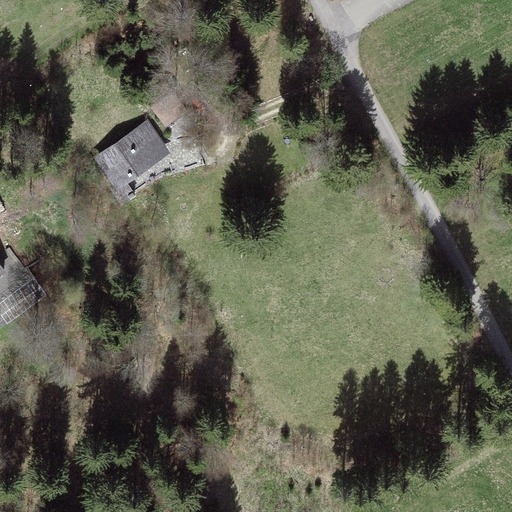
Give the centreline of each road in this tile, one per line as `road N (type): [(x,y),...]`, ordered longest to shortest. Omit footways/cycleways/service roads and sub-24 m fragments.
road 1 (residential): [(345,24),(511,364)]
road 2 (track): [(511,428),(467,461),(362,511)]
